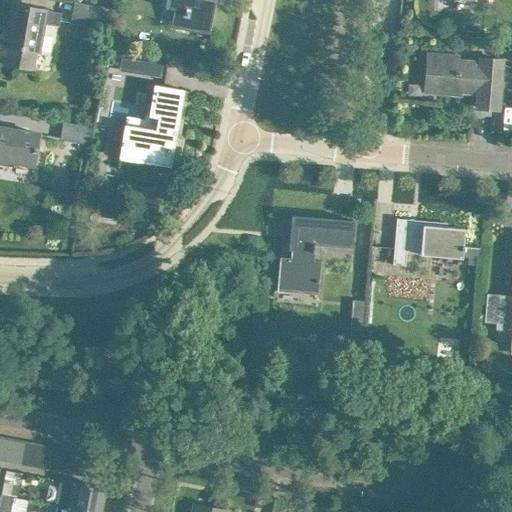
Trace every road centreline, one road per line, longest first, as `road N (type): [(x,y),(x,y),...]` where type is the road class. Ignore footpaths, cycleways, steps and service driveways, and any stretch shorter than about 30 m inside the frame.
road 1 (residential): [(0,278),(89,282),(131,269),(179,239),(213,195),(238,137)]
road 2 (residential): [(414,489),(155,443)]
road 3 (residential): [(155,443),(0,416)]
road 4 (residential): [(385,0),(374,148)]
road 5 (residential): [(238,137),(266,0)]
road 6 (residential): [(511,161),(374,148)]
road 7 (residential): [(374,148),(238,137)]
